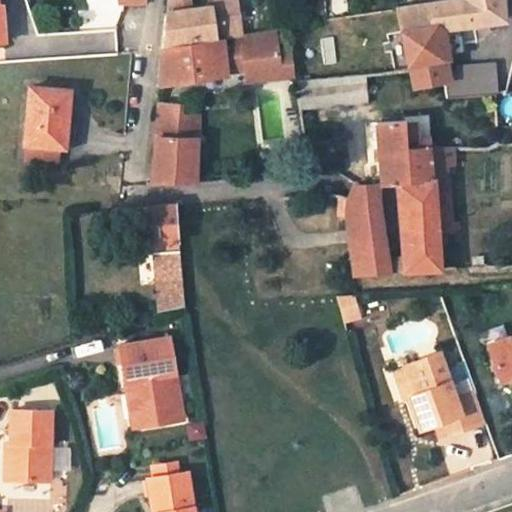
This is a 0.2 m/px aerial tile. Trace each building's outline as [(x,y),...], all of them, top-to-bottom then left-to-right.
[(165,0),(165,11),(161,43),(215,35),(238,31),(238,30),(233,0),(213,0),(210,5),(208,6),(193,8),(191,0),(165,0)] [(440,0),(396,7),(401,31),(434,27),(476,23),(484,23),(505,20),(502,0),(440,0)] [(401,31),(409,69),(413,88),(443,82),(447,81),(446,75),(441,57),(436,33),(434,27),(401,31)] [(277,39),(275,28),(248,33),(250,44),(277,39)] [(465,52),(460,31),(436,33),(441,57),(465,52)] [(159,84),(198,77),(225,73),(224,67),(237,65),(238,72),(245,71),(246,80),(281,76),(279,52),(277,39),(250,44),(248,33),(221,37),(161,48),(159,84)] [(292,51),(279,52),(281,76),(295,75),(292,51)] [(225,73),(238,72),(237,65),(224,67),(225,73)] [(459,74),(446,75),(447,81),(443,82),(446,97),(498,94),(496,65),(459,68),(459,74)] [(365,99),(362,74),(296,81),(300,108),(365,99)] [(63,147),(69,90),(30,86),(25,143),(30,143),(60,147),(63,147)] [(155,136),(163,136),(197,137),(198,116),(181,115),(182,105),(180,104),(158,102),(155,136)] [(422,143),(421,118),(376,122),(379,182),(379,185),(396,184),(405,183),(432,180),(430,145),(430,143),(422,143)] [(427,118),(421,118),(422,143),(430,143),(427,118)] [(163,136),(155,136),(152,183),(195,181),(197,137),(163,136)] [(30,143),(28,158),(59,161),(60,147),(30,143)] [(411,271),(440,269),(437,232),(459,230),(458,219),(451,219),(447,166),(454,166),(452,145),(430,145),(432,180),(405,183),(411,271)] [(291,176),(310,175),(309,165),(289,166),(291,176)] [(380,208),(379,185),(379,182),(352,184),(348,197),(345,208),(346,218),(380,214),(380,208)] [(401,272),(411,271),(405,183),(396,184),(400,253),(401,272)] [(336,215),(346,218),(345,208),(348,197),(337,194),(336,215)] [(148,206),(140,206),(137,243),(179,239),(176,203),(148,206)] [(115,208),(115,219),(126,217),(125,207),(120,207),(115,208)] [(387,255),(380,214),(346,218),(352,274),(389,272),(387,255)] [(138,251),(154,249),(156,282),(182,279),(179,239),(137,243),(138,251)] [(400,253),(387,255),(389,272),(401,272),(400,253)] [(441,285),(423,286),(428,300),(446,300),(441,285)] [(357,288),(338,289),(343,306),(357,306),(357,288)] [(184,415),(170,333),(120,342),(127,379),(138,378),(145,422),(184,415)] [(511,335),(493,342),(498,357),(493,358),(499,380),(504,378),(511,375),(511,335)] [(489,346),(493,358),(498,357),(493,342),(489,343),(489,346)] [(411,390),(407,391),(419,424),(435,420),(435,419),(444,417),(448,429),(487,417),(477,388),(457,395),(441,348),(402,362),(411,390)] [(394,364),(403,392),(407,391),(411,390),(402,362),(394,364)] [(127,379),(134,424),(145,422),(138,378),(127,379)] [(13,410),(12,442),(10,479),(50,479),(51,412),(13,410)] [(435,420),(439,432),(448,429),(444,417),(435,419),(435,420)] [(195,511),(188,470),(150,476),(155,511),(195,511)]
